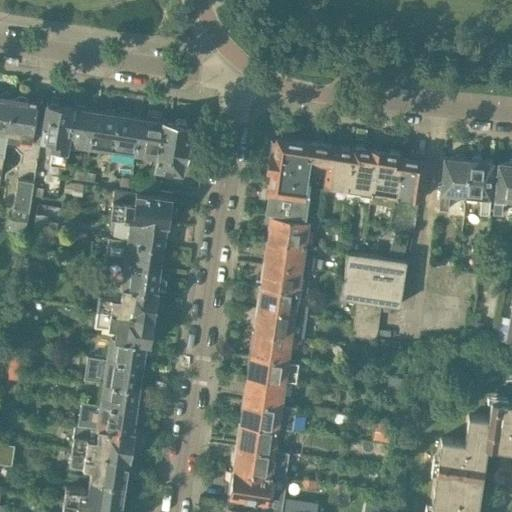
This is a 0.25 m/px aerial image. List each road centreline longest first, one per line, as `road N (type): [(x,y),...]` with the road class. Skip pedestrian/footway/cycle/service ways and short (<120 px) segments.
road 1 (residential): [(175,511),(236,123),(235,82)]
road 2 (residential): [(511,111),(235,82)]
road 3 (residential): [(235,82),(0,46)]
